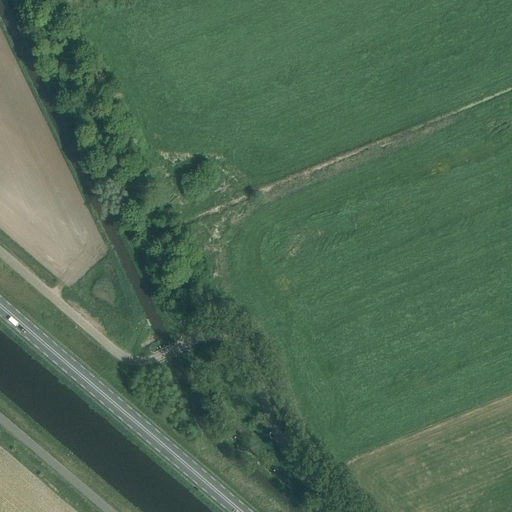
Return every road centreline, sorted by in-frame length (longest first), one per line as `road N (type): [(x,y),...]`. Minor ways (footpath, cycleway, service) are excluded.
road 1 (unclassified): [(347,511),(303,470),(235,350),(203,339),(135,362),(0,252)]
road 2 (track): [(8,0),(168,320),(177,333),(223,333),(225,344)]
road 3 (primary): [(243,511),(0,304)]
road 4 (unclassified): [(109,511),(0,418)]
